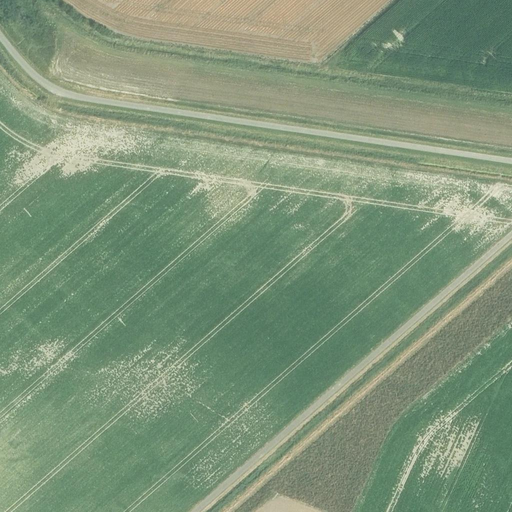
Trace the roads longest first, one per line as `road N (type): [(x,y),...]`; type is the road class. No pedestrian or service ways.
road 1 (unclassified): [(511,161),(72,95),(41,83),(0,35)]
road 2 (unclassified): [(199,511),(511,233)]
